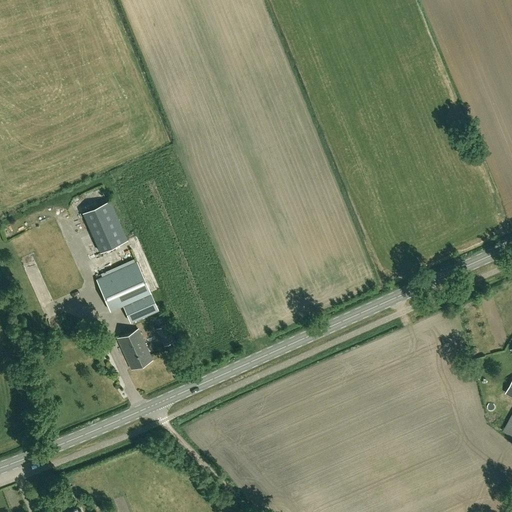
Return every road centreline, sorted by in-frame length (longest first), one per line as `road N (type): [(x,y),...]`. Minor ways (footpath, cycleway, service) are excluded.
road 1 (secondary): [(511,247),(0,467)]
road 2 (track): [(250,511),(148,406)]
